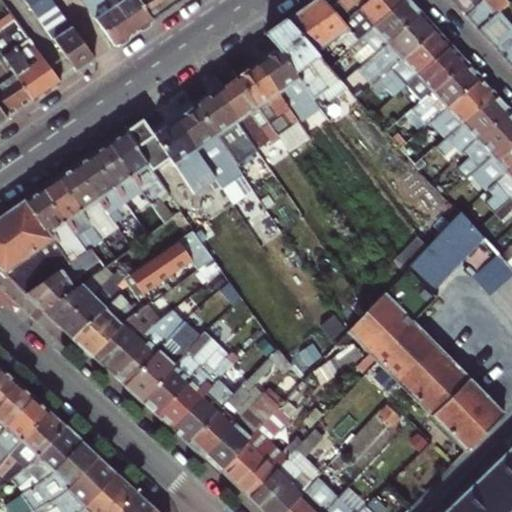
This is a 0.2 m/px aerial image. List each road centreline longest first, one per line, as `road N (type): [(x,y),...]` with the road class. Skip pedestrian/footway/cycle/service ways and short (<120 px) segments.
road 1 (secondary): [(210,511),(0,319)]
road 2 (primary): [(249,0),(123,85)]
road 3 (primary): [(123,85),(0,172)]
road 4 (residential): [(511,88),(428,0)]
